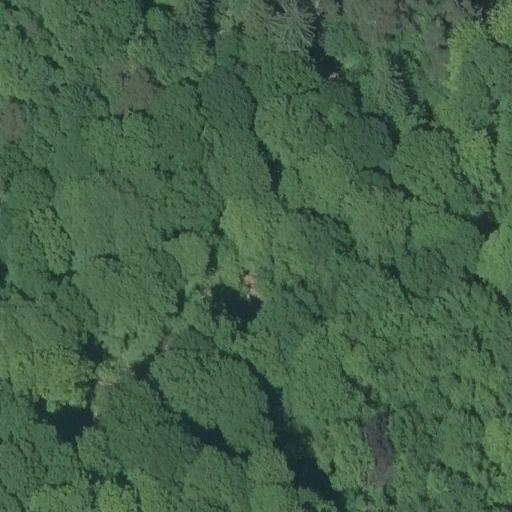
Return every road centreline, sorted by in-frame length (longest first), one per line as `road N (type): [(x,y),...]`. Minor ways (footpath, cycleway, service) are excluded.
road 1 (track): [(81,0),(97,18),(126,30),(232,48),(328,82),(428,135),(478,218),(511,305)]
road 2 (track): [(428,135),(511,44)]
